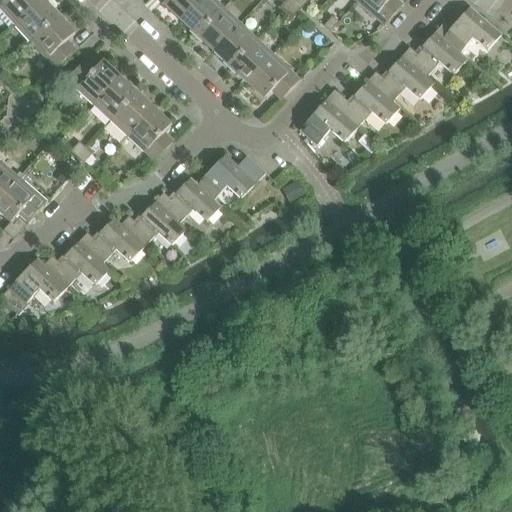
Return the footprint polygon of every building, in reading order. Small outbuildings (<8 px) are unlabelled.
[(43,0),(10,0),(0,9),(16,26),(44,0),(43,0)] [(0,0),(0,9),(10,0),(0,0)] [(31,43),(59,17),(44,0),(16,26),(31,43)] [(181,22),(201,0),(168,0),(164,5),(181,22)] [(214,0),(201,0),(181,22),(197,37),(224,9),(214,0)] [(286,15),(294,6),(288,0),(287,0),(280,9),(286,15)] [(307,0),(299,0),(294,6),(301,11),(309,2),(307,0)] [(385,27),(403,6),(396,0),(359,0),(357,3),(385,27)] [(294,6),(286,15),(293,21),(301,11),(294,6)] [(503,36),(471,8),(451,31),(444,25),(436,34),(461,54),(474,40),(488,52),(503,36)] [(214,53),(240,25),(224,9),(197,37),(214,53)] [(59,17),(31,43),(56,71),(76,52),(68,42),(76,35),(59,17)] [(324,27),(331,33),(339,23),(333,18),(324,27)] [(240,25),(214,53),(231,68),(257,40),(240,25)] [(410,49),(403,58),(427,79),(440,65),(454,77),(469,60),(461,54),(436,34),(418,55),(410,49)] [(247,84),(274,56),(257,40),(231,68),(247,84)] [(274,56),(247,84),(265,100),(272,92),(282,101),(301,81),(274,56)] [(376,74),(369,83),(393,104),(394,103),(406,89),(420,102),(435,85),(427,79),(403,58),(384,80),(376,74)] [(95,107),(121,78),(104,62),(96,70),(86,61),(68,81),(95,107)] [(121,78),(95,107),(111,122),(138,94),(121,78)] [(335,107),(359,129),(372,114),(386,126),(401,110),(394,103),(393,104),(369,83),(350,105),(342,99),(335,107)] [(300,133),(307,139),(317,148),(331,132),(345,145),(359,129),(335,107),(342,99),(335,92),(300,133)] [(138,94),(111,122),(128,138),(154,109),(138,94)] [(155,163),(174,143),(165,134),(172,126),(154,109),(128,138),(155,163)] [(378,148),(365,136),(358,143),(372,155),(378,148)] [(64,146),(55,138),(48,146),(57,154),(64,146)] [(77,159),(86,149),(80,143),(71,153),(77,159)] [(82,163),(84,165),(93,155),(86,149),(77,159),(82,163)] [(226,156),(199,186),(198,187),(215,202),(228,188),(242,201),(266,175),(248,158),(239,168),(226,156)] [(0,162),(0,200),(19,179),(0,162)] [(29,224),(47,204),(19,179),(0,200),(0,213),(12,224),(19,216),(29,224)] [(164,195),(156,203),(180,226),(181,225),(193,211),(208,224),(222,208),(215,202),(198,187),(199,186),(191,180),(172,201),(164,195)] [(283,191),(290,204),(305,196),(297,183),(283,191)] [(121,227),(145,249),(159,235),(173,248),(188,231),(181,225),(180,226),(156,203),(136,225),(129,218),(122,226),(121,227)] [(88,235),(80,243),(103,266),(104,265),(116,252),(131,264),(145,249),(121,227),(122,226),(115,220),(95,241),(88,235)] [(45,267),(69,289),(82,275),(96,288),(111,272),(104,265),(103,266),(80,243),(60,264),(53,258),(45,266),(45,267)] [(0,300),(19,318),(29,307),(27,305),(40,291),(54,304),(69,289),(45,267),(45,266),(38,260),(0,300)]
